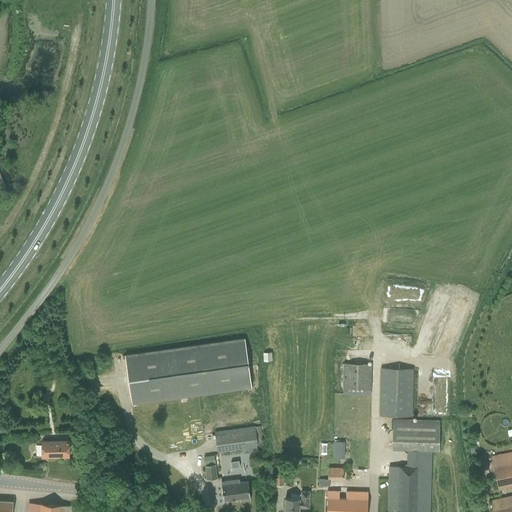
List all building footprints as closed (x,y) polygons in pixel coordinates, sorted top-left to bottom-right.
[(335,337),(334,349),(355,350),(355,337),(335,337)] [(251,388),(244,338),(125,355),(132,405),(251,388)] [(263,362),(271,361),(271,352),(262,352),(263,362)] [(342,363),(342,388),(350,388),(350,393),(352,394),(370,394),(371,364),(342,363)] [(378,415),(412,415),(413,369),(379,368),(378,415)] [(389,467),(388,508),(387,511),(429,511),(432,450),(438,450),(439,421),(393,420),(392,449),(408,450),(407,468),(389,467)] [(256,447),(253,426),(213,431),(217,452),(256,447)] [(76,439),(77,442),(79,451),(87,450),(85,437),(76,439)] [(41,441),(42,445),(35,445),(36,455),(42,455),(42,457),(42,453),(47,453),(47,457),(68,456),(68,441),(41,441)] [(344,458),(344,442),(333,441),(333,458),(344,458)] [(511,452),(490,457),(497,490),(511,486),(511,452)] [(216,478),(215,464),(205,465),(206,479),(216,478)] [(319,479),(319,486),(330,486),(330,479),(343,479),(343,468),(328,467),(328,479),(319,479)] [(238,479),(221,481),(223,500),(239,498),(239,501),(250,500),(248,481),(238,483),(238,479)] [(308,508),(309,498),(309,493),(309,491),(301,491),(301,494),(290,494),(290,499),(285,499),(284,504),(283,511),(298,511),(299,507),(308,508)] [(326,493),(327,508),(326,511),(366,511),(366,492),(326,493)] [(511,511),(511,495),(490,500),(492,511),(511,511)] [(0,511),(11,511),(12,501),(0,500),(0,511)] [(28,503),(27,511),(70,511),(71,506),(28,503)]
